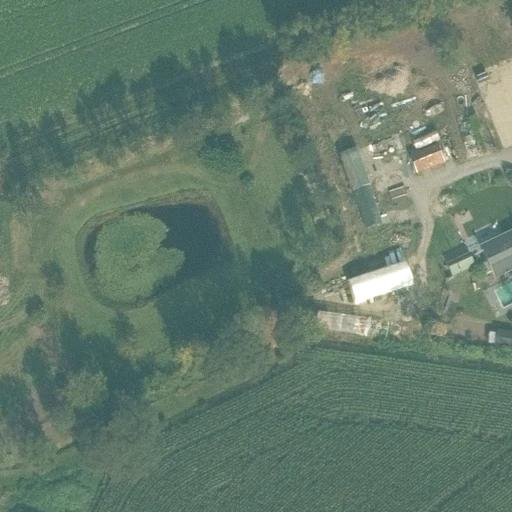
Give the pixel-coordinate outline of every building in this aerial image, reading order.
[(221,122),(217,131),(212,142),(237,152),(245,132),(221,122)] [(434,129),(404,145),(419,173),(449,158),(434,129)] [(389,133),(375,138),(383,162),(398,157),(389,133)] [(354,151),(340,156),(346,171),(360,166),(354,151)] [(378,209),(378,228),(395,227),(395,208),(378,209)] [(368,230),(366,258),(386,251),(381,238),(375,240),(371,229),(368,230)] [(479,249),(478,250),(484,262),(479,265),(483,274),(488,272),(492,280),(511,271),(511,233),(494,242),(479,249)] [(468,255),(446,265),(451,278),(474,268),(468,255)] [(417,334),(444,340),(447,327),(419,321),(417,334)]
